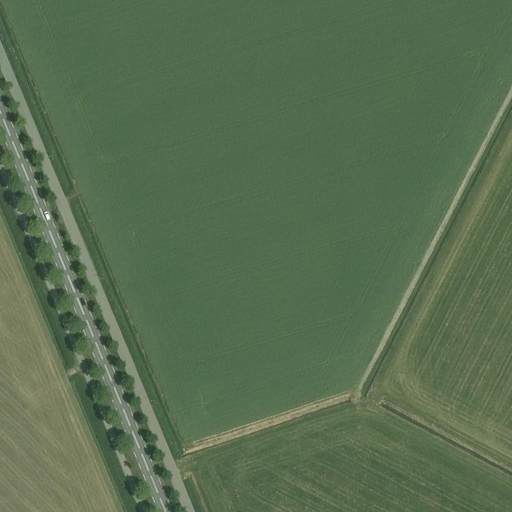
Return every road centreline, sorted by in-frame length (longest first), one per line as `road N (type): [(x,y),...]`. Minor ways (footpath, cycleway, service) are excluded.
road 1 (unclassified): [(189,511),(0,53)]
road 2 (primary): [(165,511),(0,111)]
road 3 (unclassified): [(144,511),(0,163)]
